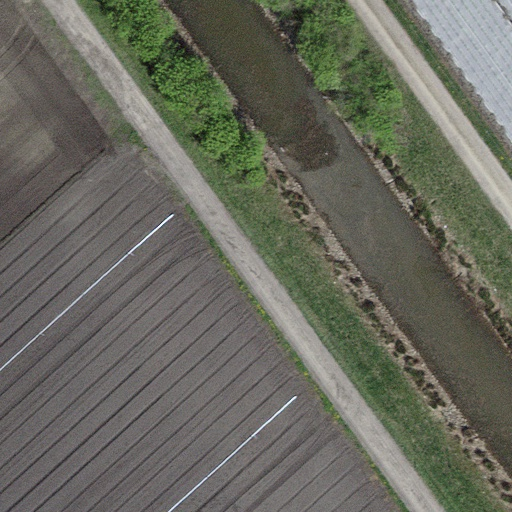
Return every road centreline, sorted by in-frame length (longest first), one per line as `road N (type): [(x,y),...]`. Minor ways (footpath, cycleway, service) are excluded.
road 1 (track): [(396,511),(14,0)]
road 2 (track): [(360,0),(511,209)]
